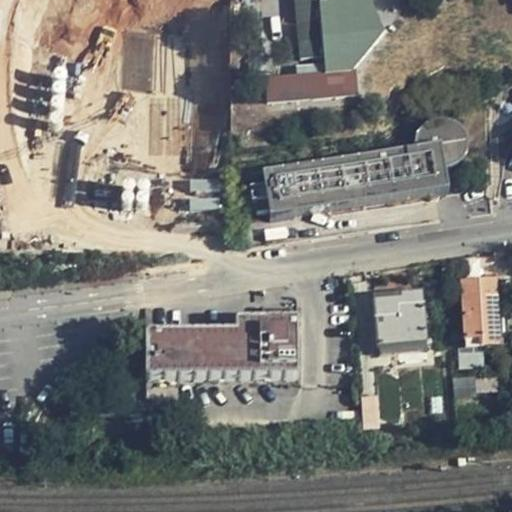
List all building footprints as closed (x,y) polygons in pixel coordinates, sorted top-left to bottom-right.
[(265,82),(265,104),(266,109),(341,103),(332,0),(318,0),(324,78),(265,82)] [(369,0),(332,0),(341,103),(357,101),(356,78),(353,77),(383,37),(370,4),(369,0)] [(257,105),(265,104),(265,82),(256,83),(257,105)] [(413,154),(250,180),(252,191),(251,192),(254,208),(255,208),(257,220),(270,217),(272,225),(295,222),(310,202),(403,188),(423,202),(447,198),(443,176),(449,175),(456,171),(461,164),(465,157),(465,146),(464,140),(461,135),(454,128),(445,124),(437,124),(430,125),(422,130),(418,134),(414,143),(413,147),(413,154)] [(204,169),(175,171),(177,193),(205,191),(204,169)] [(166,232),(162,171),(71,208),(71,234),(100,233),(104,236),(166,232)] [(295,222),(423,202),(403,188),(310,202),(295,222)] [(499,349),(495,283),(460,285),(464,343),(478,343),(479,350),(499,349)] [(424,346),(420,295),(371,298),(376,350),(424,346)] [(146,383),(299,379),(297,319),(262,320),(262,322),(234,325),(234,333),(151,334),(151,341),(146,341),(144,341),(146,383)] [(465,401),(464,409),(511,405),(511,381),(491,383),(492,397),(465,401)] [(511,405),(464,409),(463,409),(464,422),(501,419),(501,416),(511,414),(511,405)]
